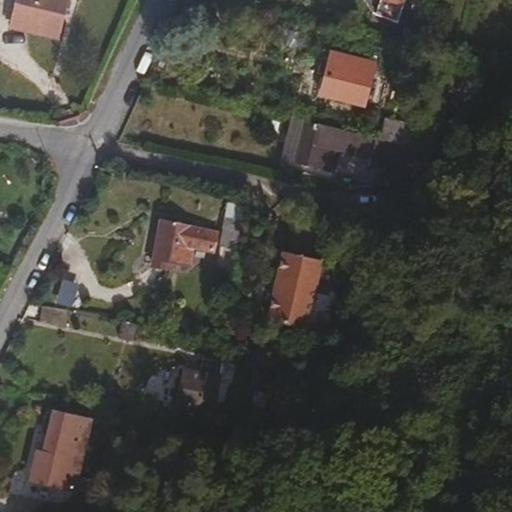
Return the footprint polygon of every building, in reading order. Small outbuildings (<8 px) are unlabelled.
[(59,31),(66,0),(22,0),(17,21),(59,31)] [(371,31),(376,0),(355,0),(354,8),(339,6),(336,24),(371,31)] [(235,27),(237,11),(183,2),(179,16),(235,27)] [(59,31),(17,21),(15,29),(56,40),(59,31)] [(415,63),(418,43),(383,37),(380,56),(415,63)] [(358,110),(367,74),(328,66),(320,102),(358,110)] [(324,172),(329,150),(364,158),(369,139),(298,121),(289,165),(324,172)] [(404,149),(408,134),(376,127),(372,140),(404,149)] [(238,250),(246,222),(228,218),(221,246),(238,250)] [(193,249),(196,236),(210,238),(212,232),(162,221),(153,259),(170,262),(189,266),(193,249)] [(213,253),(218,232),(212,232),(210,238),(196,236),(193,249),(213,253)] [(306,331),(323,264),(283,254),(266,321),(306,331)] [(169,269),(170,262),(153,259),(152,266),(169,269)] [(68,327),(71,312),(46,308),(43,323),(68,327)] [(136,339),(138,323),(125,321),(123,337),(136,339)] [(221,378),(224,363),(205,359),(202,375),(221,378)] [(214,412),(221,378),(202,375),(184,371),(178,405),(214,412)] [(265,413),(278,380),(262,373),(249,406),(265,413)] [(79,476),(91,421),(55,414),(45,455),(39,455),(33,484),(68,492),(74,474),(79,476)] [(75,493),(79,476),(74,474),(68,492),(75,493)]
